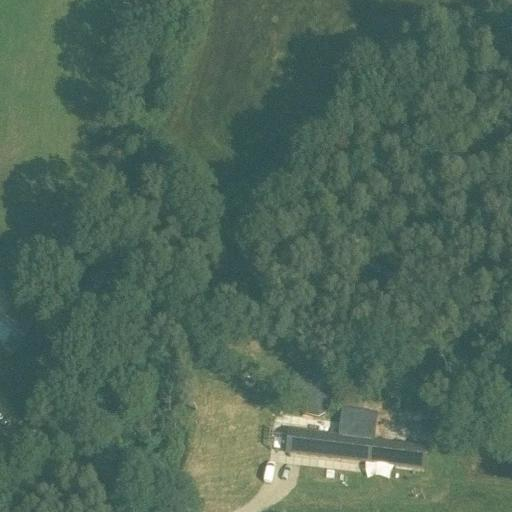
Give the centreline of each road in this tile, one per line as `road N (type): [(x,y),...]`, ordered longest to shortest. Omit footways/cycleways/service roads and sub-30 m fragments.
road 1 (track): [(216,511),(264,478),(272,424),(202,275),(166,235),(94,183)]
road 2 (track): [(0,428),(71,473),(159,511)]
